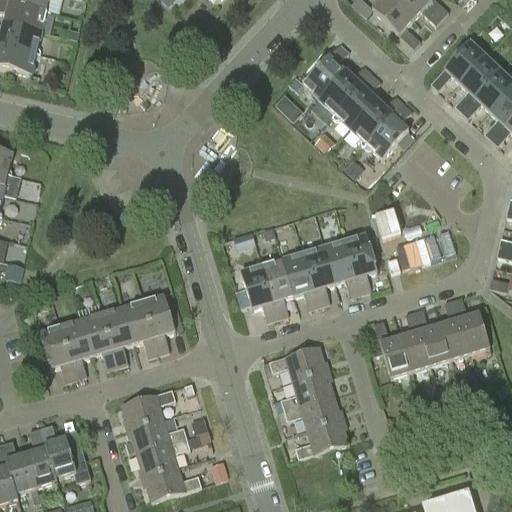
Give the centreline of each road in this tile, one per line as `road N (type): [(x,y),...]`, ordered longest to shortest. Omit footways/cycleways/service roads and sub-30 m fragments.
road 1 (residential): [(405,80),(493,174),(477,271),(346,323)]
road 2 (unclassified): [(223,355),(161,151)]
road 3 (unclassified): [(161,151),(304,0)]
road 4 (residential): [(395,492),(346,323)]
road 5 (unclassified): [(0,115),(161,151)]
road 6 (unclassified): [(269,511),(223,355)]
road 7 (residential): [(223,355),(89,401)]
road 8 (residential): [(346,323),(223,355)]
